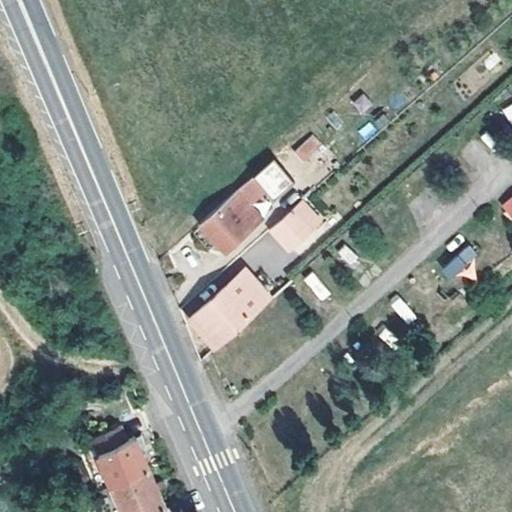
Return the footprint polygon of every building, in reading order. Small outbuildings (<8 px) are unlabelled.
[(511,127),(511,102),(501,108),(511,127)] [(382,114),(358,131),(364,140),(388,123),(382,114)] [(294,151),(306,164),(324,146),(312,134),(294,151)] [(291,192),(269,169),(232,201),(246,217),(262,201),(271,211),(291,192)] [(246,217),(232,201),(202,228),(228,256),(258,229),(246,217)] [(303,202),(291,213),(310,234),(322,223),(303,202)] [(310,234),(291,213),(270,231),(289,251),(310,234)] [(454,281),(476,252),(465,243),(442,271),(454,281)] [(304,279),(321,301),(330,294),(314,272),(304,279)] [(246,276),(194,323),(217,346),(267,301),(246,276)] [(398,295),(388,303),(407,325),(417,316),(398,295)] [(511,511),(511,367),(328,511),(511,511)] [(114,402),(108,387),(82,400),(88,413),(114,402)] [(119,421),(92,433),(98,448),(126,436),(119,421)] [(98,448),(111,477),(148,462),(135,432),(126,436),(98,448)] [(111,477),(125,511),(145,511),(165,504),(148,462),(111,477)]
